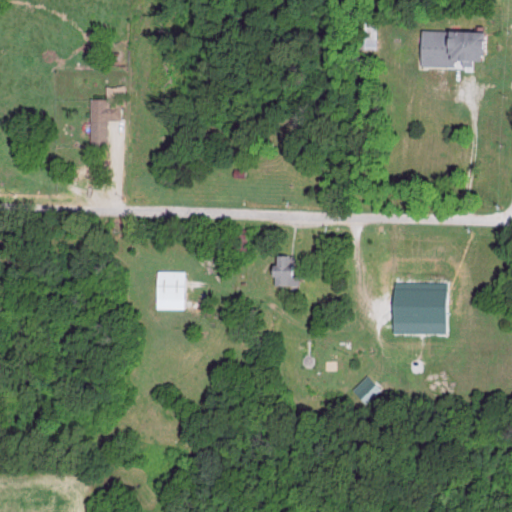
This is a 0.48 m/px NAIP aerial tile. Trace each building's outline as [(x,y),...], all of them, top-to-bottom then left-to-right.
[(426,64),(462,65),(462,64),(478,64),(479,59),(498,60),(499,31),(427,29),(426,64)] [(94,97),(95,145),(112,145),(112,119),(124,118),(123,94),(128,94),(128,84),(109,84),(109,97),(94,97)] [(302,284),(302,263),(297,263),(297,254),(278,254),(278,263),(275,263),(275,283),(302,284)] [(191,270),(161,269),(160,307),(190,308),(191,270)] [(400,331),(454,332),(454,281),(397,280),(397,301),(401,301),(400,331)] [(357,391),(374,402),(385,384),(368,373),(357,391)]
